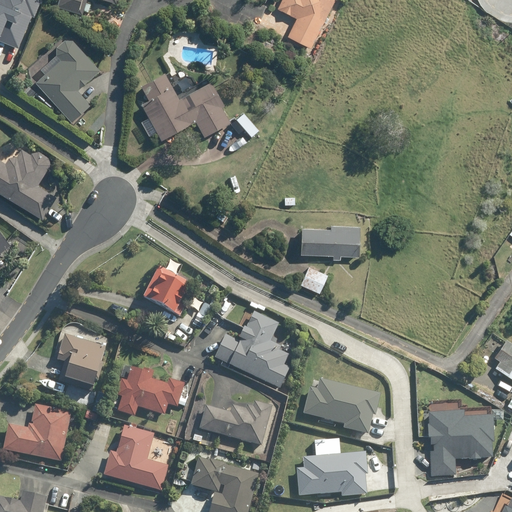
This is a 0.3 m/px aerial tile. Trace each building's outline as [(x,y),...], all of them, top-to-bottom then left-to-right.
[(34,17),(41,0),(0,0),(0,41),(19,49),(33,16),(34,17)] [(59,0),(57,9),(82,16),(86,0),(101,0),(117,4),(118,0),(59,0)] [(297,19),(287,38),(311,49),(335,0),(282,0),(277,10),(297,19)] [(54,56),(59,61),(34,84),(71,123),(89,106),(76,92),(98,71),(70,41),(62,41),(54,49),(54,56)] [(148,102),(141,106),(160,141),(195,122),(204,137),(230,123),(222,108),(223,107),(210,83),(179,100),(165,74),(140,87),(148,102)] [(0,161),(0,194),(42,220),(55,198),(37,187),(50,166),(48,158),(39,152),(31,154),(30,156),(20,150),(17,156),(8,158),(5,164),(0,161)] [(302,229),(301,256),(333,257),(333,261),(340,261),(340,257),(359,258),(360,227),(330,226),(330,230),(302,229)] [(328,276),(308,267),(300,285),(319,295),(328,276)] [(179,306),(190,285),(158,268),(142,299),(179,318),(184,308),(179,306)] [(229,294),(223,301),(232,309),(238,301),(229,294)] [(270,342),(278,325),(254,314),(247,330),(244,329),(239,340),(240,340),(239,342),(225,336),(214,359),(279,390),(289,369),(284,366),(288,356),(279,352),(281,347),(270,342)] [(64,336),(56,360),(64,363),(58,383),(91,393),(93,385),(97,386),(103,366),(100,365),(105,349),(64,336)] [(498,360),(494,366),(511,377),(511,348),(501,341),(492,355),(498,360)] [(116,396),(122,398),(117,413),(134,418),(137,408),(164,416),(167,406),(177,408),(178,405),(185,407),(187,401),(180,399),(184,385),(169,380),(167,385),(151,381),(153,372),(144,369),(143,373),(131,369),(127,382),(120,380),(116,396)] [(333,424),(334,422),(343,424),(342,428),(367,434),(371,415),(373,416),(378,393),(318,380),(316,390),(306,388),(300,414),(321,419),(320,421),(333,424)] [(198,430),(261,447),(272,408),(254,403),(253,408),(246,406),(245,410),(232,407),(230,414),(205,407),(198,430)] [(2,452),(61,463),(70,414),(34,407),(31,424),(33,424),(33,426),(28,425),(27,430),(8,426),(2,452)] [(430,451),(431,476),(456,475),(455,459),(492,457),(491,441),(494,441),(492,414),(464,416),(464,409),(429,411),(431,444),(434,444),(434,451),(430,451)] [(103,476),(161,492),(168,467),(147,461),(154,435),(135,430),(136,427),(131,425),(130,429),(123,427),(116,454),(110,453),(103,476)] [(340,497),(366,495),(364,475),(366,474),(364,452),(300,457),(301,467),(295,467),(297,495),(317,494),(317,498),(333,497),(332,493),(340,492),(340,497)] [(215,493),(209,511),(248,511),(258,476),(224,467),(225,465),(209,461),(208,463),(198,460),(191,486),(215,493)] [(0,511),(40,511),(44,497),(20,491),(18,501),(0,497),(0,511)]
